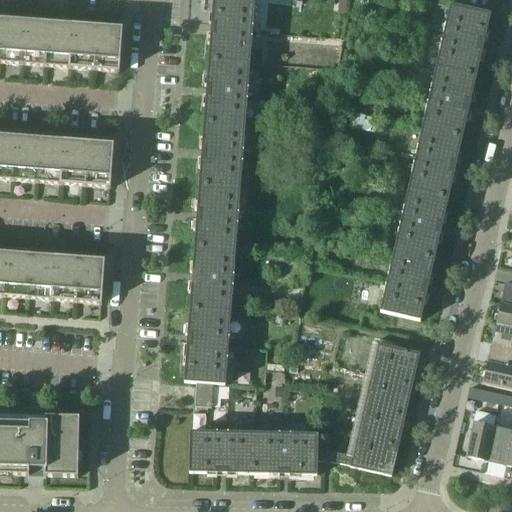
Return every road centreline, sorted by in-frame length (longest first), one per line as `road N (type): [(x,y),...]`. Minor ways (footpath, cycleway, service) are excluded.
road 1 (residential): [(421,511),(511,115)]
road 2 (residential): [(123,371),(135,220)]
road 3 (residential): [(0,94),(144,105)]
road 4 (residential): [(112,511),(123,371)]
road 5 (residential): [(0,208),(135,220)]
road 6 (residential): [(123,371),(0,362)]
